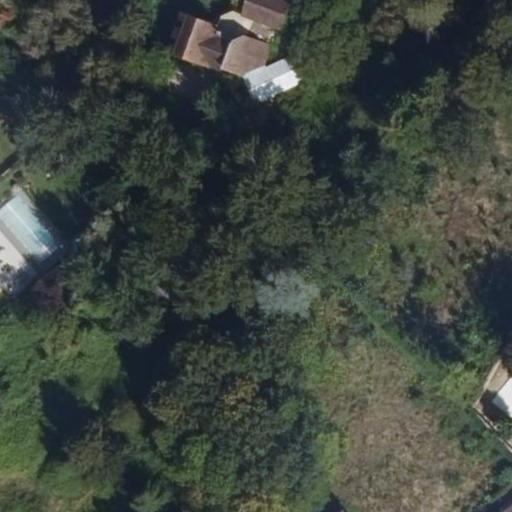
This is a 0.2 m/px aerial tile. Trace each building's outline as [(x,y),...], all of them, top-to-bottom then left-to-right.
[(230,69),(245,76),(267,67),(275,45),(271,44),(274,36),(279,38),(292,0),(249,0),(245,14),(235,12),(223,17),(220,24),(191,13),(176,54),(228,73),(230,69)] [(267,67),(245,76),(257,104),(306,82),(295,56),(267,67)] [(15,103),(43,131),(54,119),(27,90),(15,103)] [(110,217),(121,208),(112,199),(101,208),(110,217)] [(227,313),(214,298),(200,309),(213,324),(227,313)] [(511,379),(511,378),(492,401),(511,417),(511,379)] [(463,511),(470,505),(426,451),(411,441),(394,439),(377,443),(364,455),(355,469),(355,487),(360,503),(368,511),(345,511),(463,511)]
